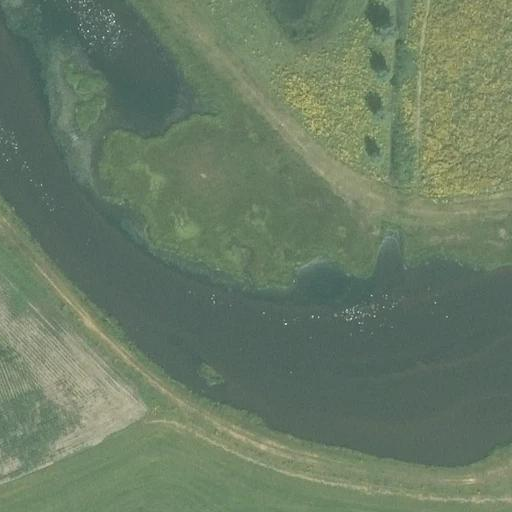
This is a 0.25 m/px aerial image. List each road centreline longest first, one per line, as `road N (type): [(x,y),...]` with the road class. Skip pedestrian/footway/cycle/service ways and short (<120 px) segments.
road 1 (track): [(511,469),(498,477),(397,478),(225,433),(65,303),(0,227)]
road 2 (track): [(175,0),(337,177),(396,212),(462,228),(511,218)]
